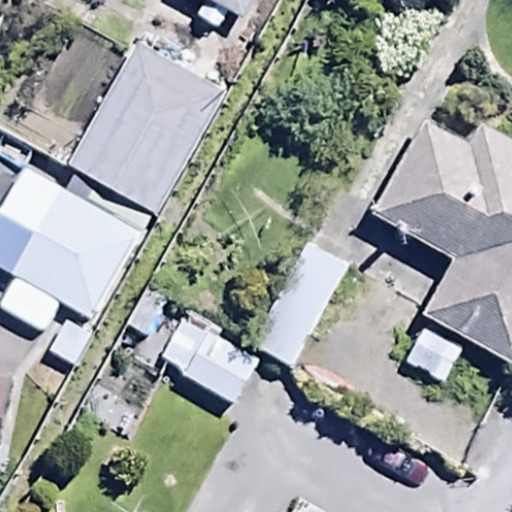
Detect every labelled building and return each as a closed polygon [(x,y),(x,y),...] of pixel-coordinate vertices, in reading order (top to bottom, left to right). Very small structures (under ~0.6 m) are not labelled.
[(210,0),(241,17),(250,0),(210,0)] [(224,56),(138,7),(69,126),(156,175),(224,56)] [(508,339),(511,331),(511,99),(479,81),(466,103),(421,78),(363,183),(446,228),(413,287),(508,339)] [(140,196),(55,146),(2,234),(87,285),(140,196)] [(283,331),(351,226),(305,197),(238,302),(283,331)] [(151,319),(230,367),(257,321),(179,274),(151,319)] [(461,349),(421,326),(400,364),(440,387),(461,349)] [(265,331),(244,364),(287,392),(308,359),(265,331)] [(0,455),(1,455),(14,383),(0,380),(0,455)] [(344,511),(280,476),(260,511),(344,511)]
